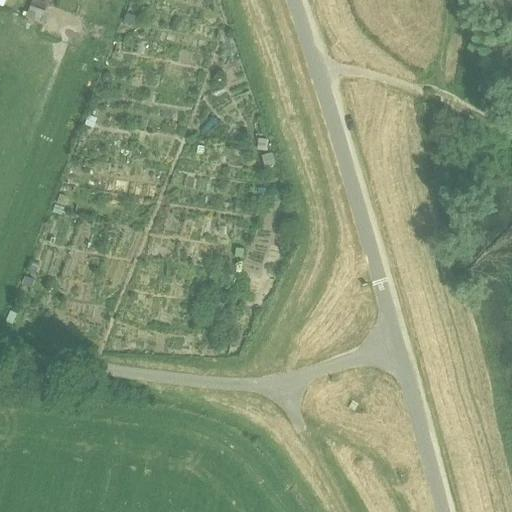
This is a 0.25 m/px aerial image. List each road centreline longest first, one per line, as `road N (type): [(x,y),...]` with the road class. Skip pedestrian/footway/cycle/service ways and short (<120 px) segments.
road 1 (unclassified): [(397,344),(259,385),(0,356)]
road 2 (unclassified): [(397,344),(293,0)]
road 3 (unclassified): [(397,344),(441,511)]
